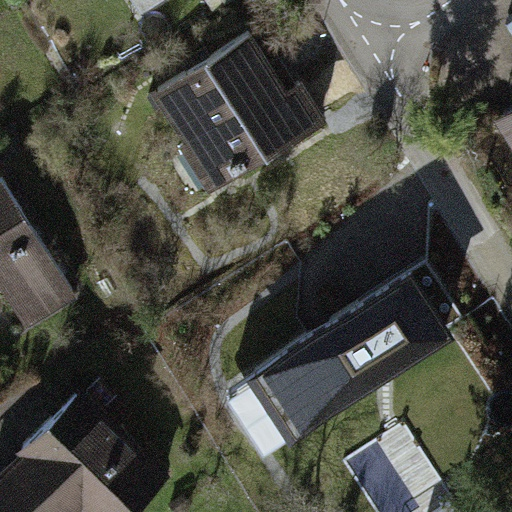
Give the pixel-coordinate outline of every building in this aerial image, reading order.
[(247,40),(153,94),(219,209),(341,139),(308,82),(280,97),(247,40)] [(511,111),(501,119),(511,136),(511,111)] [(1,175),(0,175),(0,269),(28,314),(71,287),(1,175)] [(410,266),(228,383),(265,439),(447,323),(410,266)] [(125,511),(163,475),(81,392),(0,470),(0,506),(5,511),(62,511),(80,495),(96,511),(125,511)] [(461,511),(453,499),(431,511),(461,511)]
